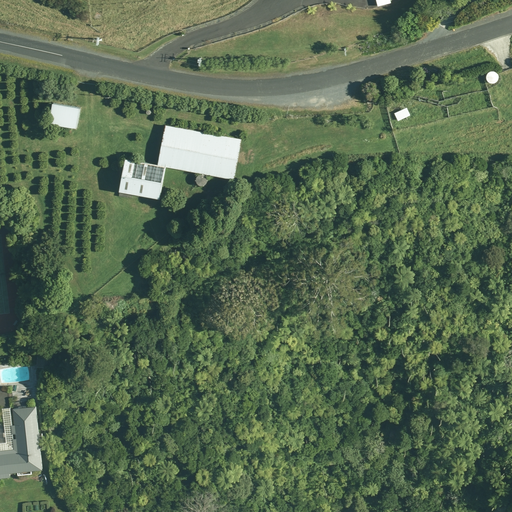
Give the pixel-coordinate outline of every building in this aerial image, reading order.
[(76,126),(80,106),(51,101),(48,121),(76,126)] [(407,105),(394,111),(399,123),(412,116),(407,105)] [(233,178),(240,138),(165,124),(158,163),(165,165),(233,178)] [(165,165),(158,163),(124,157),(118,189),(159,197),(165,165)] [(0,472),(42,469),(35,405),(4,409),(5,418),(11,417),(11,410),(12,410),(14,425),(10,425),(13,448),(0,449),(0,472)]
